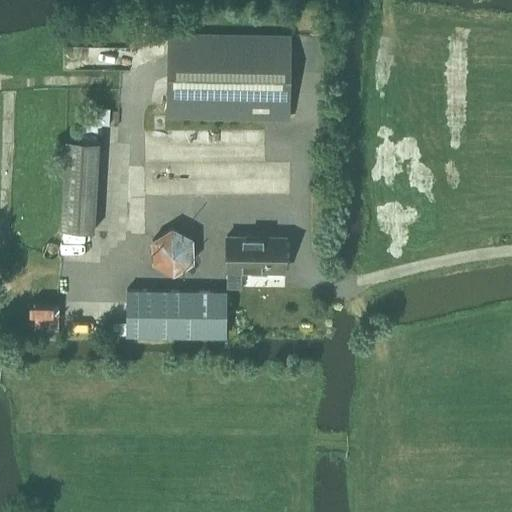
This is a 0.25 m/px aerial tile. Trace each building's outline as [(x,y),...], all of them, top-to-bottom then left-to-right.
[(290,97),(290,37),(169,35),(168,118),(289,119),(290,97)] [(95,231),(100,142),(65,140),(60,229),(95,231)] [(194,261),(193,238),(172,227),(152,239),(153,263),(174,274),(194,261)] [(286,271),(286,237),(227,236),(227,270),(286,271)] [(109,332),(127,332),(211,334),(211,335),(226,335),(227,312),(225,312),(225,290),(128,289),(127,321),(109,321),(109,332)]
